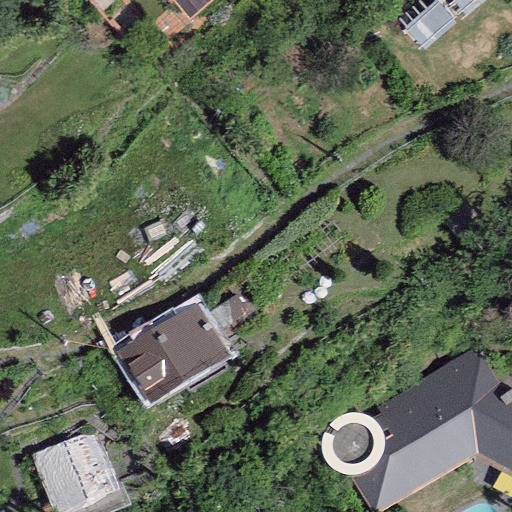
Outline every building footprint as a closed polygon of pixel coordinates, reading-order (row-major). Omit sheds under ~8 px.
[(196,0),(179,0),(187,8),(196,0)] [(198,308),(118,356),(147,404),(227,356),(198,308)] [(511,474),(511,389),(498,382),(477,347),(388,397),(381,447),(379,460),(372,470),(364,476),(381,509),(473,452),(511,474)] [(352,417),(343,419),(335,424),(330,431),(327,440),(328,450),(332,458),(339,464),(348,468),(357,468),(366,464),(373,458),(377,450),(378,440),(375,431),(369,424),(362,419),(352,417)] [(93,432),(32,456),(54,511),(60,511),(116,490),(93,432)]
